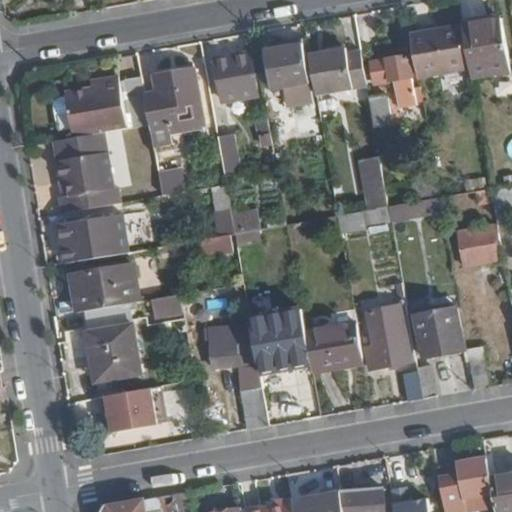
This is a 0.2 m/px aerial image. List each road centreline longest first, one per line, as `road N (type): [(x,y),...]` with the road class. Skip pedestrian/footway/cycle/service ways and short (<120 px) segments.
road 1 (residential): [(511,413),(55,496)]
road 2 (tertiary): [(55,496),(0,142)]
road 3 (residential): [(308,0),(0,55)]
